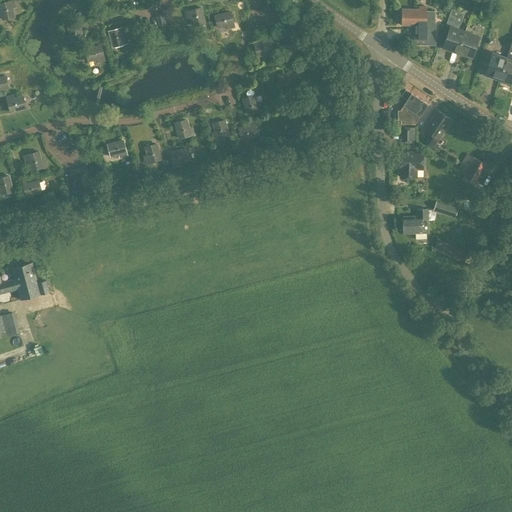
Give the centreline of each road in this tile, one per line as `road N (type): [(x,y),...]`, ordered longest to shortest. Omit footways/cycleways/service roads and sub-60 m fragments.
road 1 (unclassified): [(0,239),(378,143)]
road 2 (unclassified): [(511,408),(386,243),(378,143)]
road 3 (tertiary): [(381,49),(511,138)]
